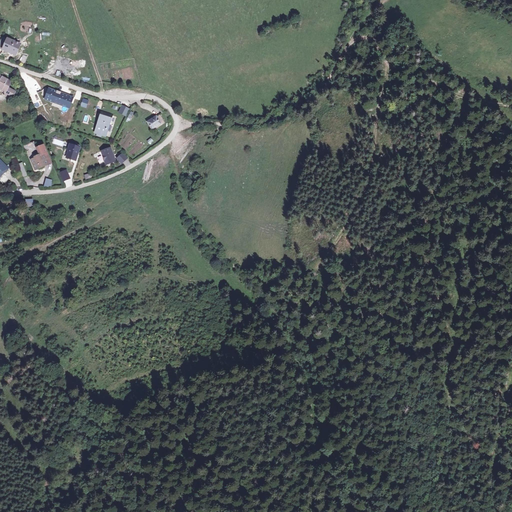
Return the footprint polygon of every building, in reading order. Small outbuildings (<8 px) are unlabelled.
[(20,45),(9,40),(4,51),(13,55),(15,56),(19,46),(20,45)] [(17,60),(23,48),(19,46),(15,56),(13,55),(12,58),(17,60)] [(9,89),(11,83),(0,76),(0,89),(3,91),(2,92),(5,94),(4,96),(7,98),(8,95),(13,98),(16,92),(9,89)] [(74,96),(44,87),(42,94),(44,95),(43,100),(70,108),(74,96)] [(131,108),(124,105),(121,112),(127,115),(131,108)] [(113,116),(104,113),(101,121),(98,121),(94,133),(96,134),(96,135),(100,136),(100,135),(102,135),(104,136),(107,126),(109,126),(113,116)] [(157,116),(148,122),(152,129),(161,124),(157,116)] [(76,161),(80,146),(76,144),(75,147),(71,145),(70,145),(69,151),(67,158),(76,161)] [(41,157),(32,161),(36,170),(49,165),(48,163),(47,161),(50,160),(44,146),(37,149),(41,157)] [(110,148),(101,151),(106,165),(115,161),(110,148)] [(127,158),(123,153),(117,158),(122,163),(127,158)] [(9,169),(0,161),(0,173),(4,176),(9,169)] [(23,163),(18,166),(24,179),(29,177),(23,163)] [(71,179),(68,173),(62,176),(65,181),(71,179)] [(45,178),(44,186),(51,188),(52,180),(45,178)]
